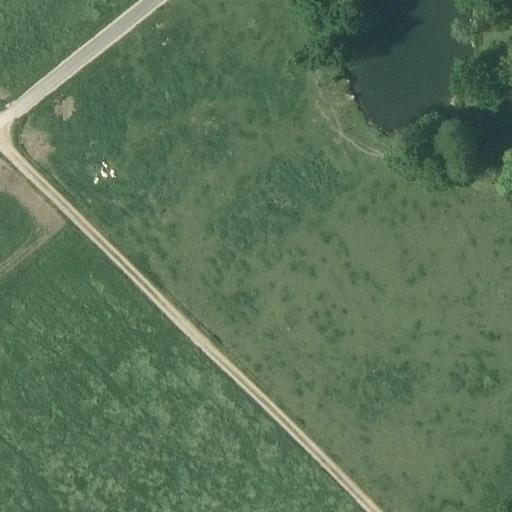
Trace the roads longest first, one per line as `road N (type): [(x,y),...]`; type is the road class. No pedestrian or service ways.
road 1 (track): [(0,144),(372,511)]
road 2 (track): [(0,120),(153,0)]
